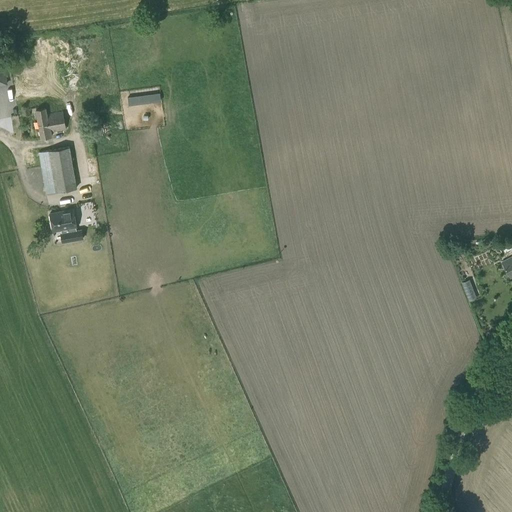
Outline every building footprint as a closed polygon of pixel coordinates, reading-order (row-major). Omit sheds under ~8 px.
[(80,50),(82,65),(157,56),(154,26),(67,36),(68,51),(80,50)] [(108,84),(84,85),(85,96),(108,95),(108,84)] [(161,90),(129,96),(131,110),(164,105),(161,90)] [(27,106),(21,107),(22,116),(29,115),(27,106)] [(45,108),(35,110),(40,138),(51,136),(50,132),(65,129),(62,112),(46,114),(45,108)] [(70,157),(68,147),(38,152),(39,162),(70,157)] [(75,188),(74,180),(44,185),(45,193),(75,188)] [(72,209),(48,213),(52,231),(76,227),(72,209)] [(511,276),(511,256),(502,262),(510,278),(511,276)] [(463,282),(471,301),(480,297),(473,278),(463,282)]
